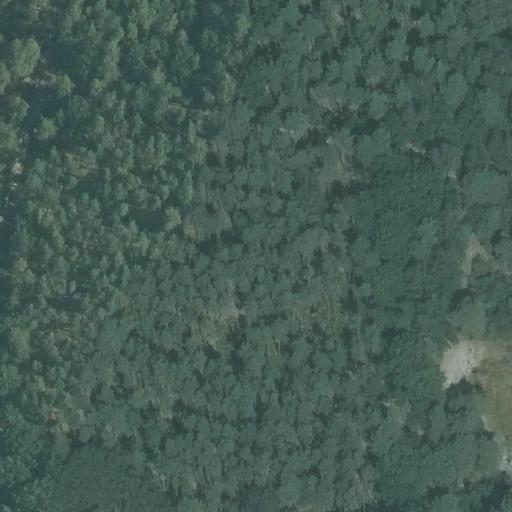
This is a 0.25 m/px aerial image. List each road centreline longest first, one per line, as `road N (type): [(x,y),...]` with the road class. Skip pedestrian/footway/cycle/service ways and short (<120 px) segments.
road 1 (track): [(511,105),(505,135),(464,166),(37,90)]
road 2 (track): [(420,511),(471,237)]
road 3 (track): [(0,259),(51,0)]
road 4 (track): [(464,166),(471,237),(511,275)]
